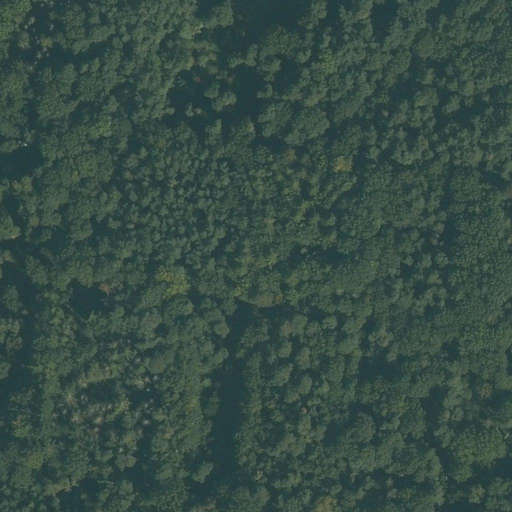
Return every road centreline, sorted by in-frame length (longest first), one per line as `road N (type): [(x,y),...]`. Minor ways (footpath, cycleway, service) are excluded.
road 1 (track): [(511,351),(0,260)]
road 2 (track): [(0,98),(391,170)]
road 3 (track): [(341,511),(391,170)]
road 4 (track): [(391,170),(511,186)]
